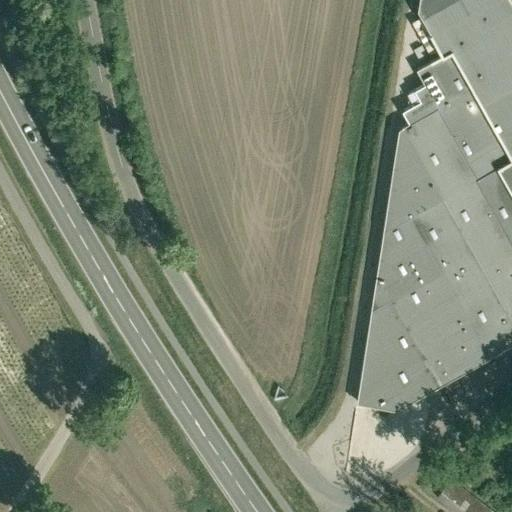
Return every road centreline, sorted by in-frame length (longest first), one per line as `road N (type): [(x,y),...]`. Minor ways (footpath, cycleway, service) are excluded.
road 1 (unclassified): [(90,0),(114,132),(161,236),(309,457),(338,486),(380,481),(511,381)]
road 2 (secondary): [(0,86),(112,283),(271,511)]
